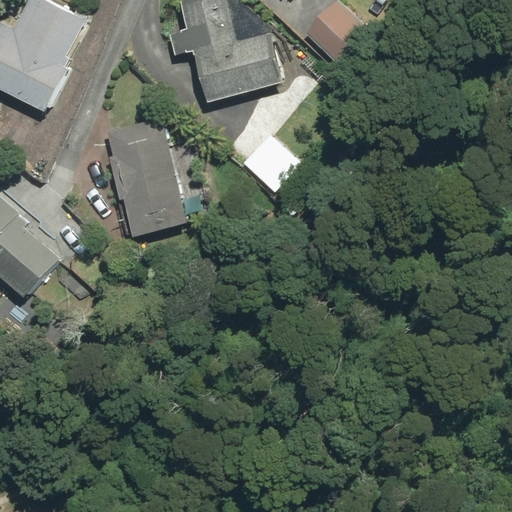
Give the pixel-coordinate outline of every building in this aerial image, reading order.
[(0,20),(0,83),(48,108),(91,22),(47,0),(28,0),(15,28),(0,20)] [(231,0),(185,0),(211,102),(288,83),(275,33),(242,41),(231,0)] [(346,0),(335,0),(323,14),(356,45),(374,26),(346,0)] [(164,117),(111,130),(138,237),(191,224),(164,117)] [(0,194),(0,266),(31,293),(67,251),(0,194)]
